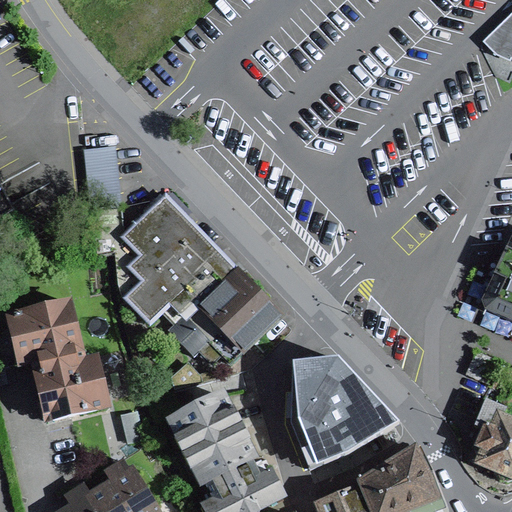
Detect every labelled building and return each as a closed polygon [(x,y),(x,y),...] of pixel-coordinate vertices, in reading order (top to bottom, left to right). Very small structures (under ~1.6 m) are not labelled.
[(511,14),(483,43),(497,57),(511,63),(511,62),(511,14)] [(115,149),(84,152),(91,213),(123,210),(115,149)] [(284,319),(167,200),(117,245),(119,287),(125,302),(151,326),(162,316),(173,327),(169,333),(194,359),(199,354),(212,366),(222,357),(230,366),(241,356),(244,359),(284,319)] [(511,238),(482,302),(486,312),(511,323),(511,238)] [(99,356),(87,359),(72,300),(5,318),(18,369),(31,366),(45,428),(113,411),(99,356)] [(339,361),(294,365),(291,425),(310,473),(347,457),(400,426),(339,361)] [(511,383),(497,400),(508,410),(511,406),(511,383)] [(268,473),(225,392),(167,422),(208,504),(200,508),(202,511),(265,511),(288,500),(272,471),(268,473)] [(511,483),(511,419),(506,417),(508,411),(486,402),(476,426),(482,429),(474,450),(479,452),(474,467),(500,478),(501,481),(508,484),(511,483)] [(138,412),(121,417),(127,444),(144,440),(138,412)] [(418,448),(357,485),(358,487),(368,511),(439,511),(446,509),(432,475),(431,476),(418,448)] [(60,511),(161,511),(133,469),(129,471),(123,461),(104,473),(110,482),(90,494),(85,485),(63,498),(68,508),(60,511)] [(368,511),(358,487),(314,506),(316,511),(368,511)]
